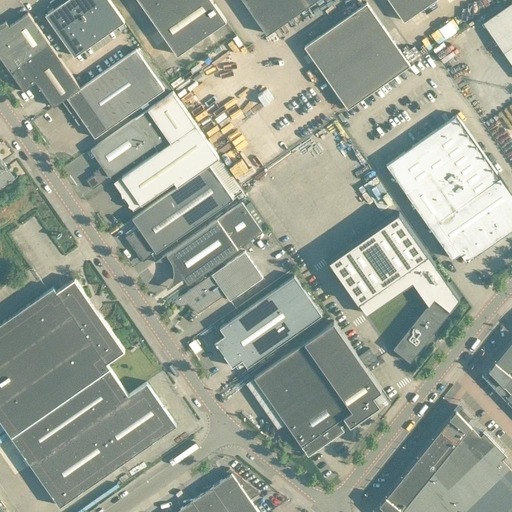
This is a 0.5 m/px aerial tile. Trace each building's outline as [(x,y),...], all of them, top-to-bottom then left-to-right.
[(52,0),(50,2),(54,8),(46,13),(75,55),(125,20),(110,0),(52,0)] [(139,0),(178,54),(227,19),(213,0),(139,0)] [(244,0),(267,33),(314,0),(244,0)] [(390,0),(393,4),(404,20),(432,0),(390,0)] [(511,0),(483,21),(511,62),(511,0)] [(305,45),(348,107),(410,64),(367,2),(305,45)] [(0,54),(10,69),(49,42),(28,12),(9,25),(6,20),(0,22),(0,54)] [(49,42),(10,69),(21,85),(24,89),(28,86),(36,81),(54,106),(62,100),(81,87),(49,42)] [(81,87),(62,100),(71,112),(70,112),(71,113),(73,112),(76,115),(74,117),(74,118),(75,118),(79,124),(84,120),(95,136),(165,88),(137,48),(81,87)] [(174,180),(178,185),(210,163),(219,156),(173,90),(149,107),(172,140),(159,149),(114,180),(121,190),(123,196),(125,195),(130,202),(129,204),(133,207),(134,208),(174,180)] [(203,106),(194,112),(207,129),(211,126),(208,122),(213,118),(211,115),(210,115),(203,106)] [(155,144),(159,149),(172,140),(149,107),(91,148),(103,165),(94,172),(95,173),(87,179),(93,188),(111,176),(110,175),(155,144)] [(387,164),(452,257),(460,252),(467,260),(494,241),(494,242),(495,242),(496,243),(497,244),(498,244),(499,244),(500,243),(497,239),(511,228),(511,192),(458,115),(387,164)] [(0,186),(14,177),(6,165),(5,166),(2,163),(4,162),(0,156),(0,186)] [(210,163),(178,185),(132,217),(139,226),(126,235),(143,260),(234,197),(210,163)] [(164,256),(156,261),(158,261),(160,261),(162,261),(164,261),(166,262),(168,262),(170,263),(171,264),(173,265),(173,267),(174,269),(174,271),(174,273),(173,276),(173,278),(172,280),(171,282),(170,283),(169,285),(167,287),(166,288),(164,290),(184,276),(188,282),(197,277),(212,266),(222,259),(264,230),(262,228),(267,224),(251,201),(246,204),(243,200),(164,256)] [(397,212),(330,259),(368,313),(414,281),(420,277),(434,296),(393,347),(394,347),(402,354),(410,360),(427,339),(430,339),(435,333),(434,331),(451,309),(459,299),(397,212)] [(180,295),(172,301),(172,302),(174,300),(176,302),(177,303),(179,304),(181,304),(183,304),(185,303),(187,302),(198,312),(206,306),(226,293),(230,299),(263,276),(245,250),(226,264),(222,259),(212,266),(202,273),(205,278),(180,295)] [(242,358),(248,365),(322,313),(295,274),(220,326),(225,333),(215,340),(233,365),(242,358)] [(54,285),(48,289),(0,322),(0,418),(12,435),(31,463),(60,504),(176,423),(147,381),(129,393),(107,362),(125,349),(75,277),(57,290),(54,285)] [(382,388),(366,366),(334,320),(254,375),(286,421),(308,454),(344,428),(341,424),(347,420),(351,424),(380,403),(374,394),(382,388)] [(500,379),(504,383),(511,373),(511,339),(496,360),(495,359),(489,367),(491,370),(489,374),(488,374),(497,384),(497,383),(500,379)] [(450,416),(418,456),(434,469),(435,469),(471,423),(468,420),(471,416),(472,416),(463,406),(459,410),(456,408),(450,416)] [(435,469),(450,484),(496,441),(485,429),(481,433),(473,425),(471,423),(435,469)] [(447,486),(467,506),(511,465),(502,456),(506,453),(505,451),(496,441),(450,484),(447,486)] [(399,511),(434,469),(418,456),(387,495),(386,495),(380,503),(382,505),(379,509),(379,510),(380,511),(399,511)] [(511,466),(511,465),(467,506),(471,511),(501,511),(511,502),(511,466)] [(212,485),(210,485),(228,511),(260,511),(251,498),(260,492),(230,467),(222,473),(223,473),(225,476),(213,485),(212,485)] [(460,511),(467,506),(447,486),(450,484),(435,469),(434,469),(399,511),(460,511)] [(193,498),(190,499),(199,511),(228,511),(210,485),(203,487),(204,487),(206,490),(193,499),(193,498)] [(199,511),(190,499),(183,501),(184,501),(186,504),(174,511),(199,511)] [(511,511),(511,502),(501,511),(511,511)]
